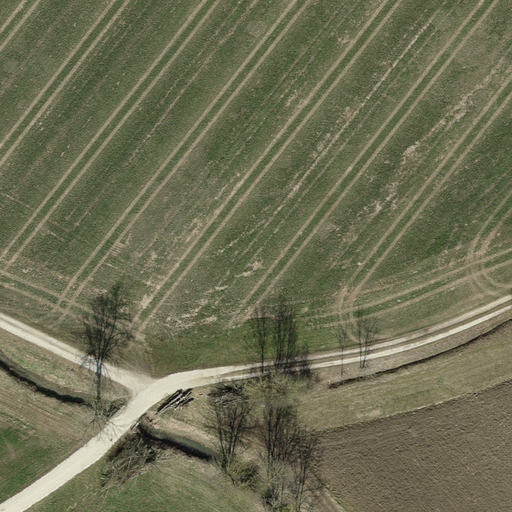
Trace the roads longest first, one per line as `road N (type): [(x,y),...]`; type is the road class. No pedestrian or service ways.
road 1 (track): [(511,304),(342,360),(150,386),(0,322)]
road 2 (track): [(17,511),(123,423),(150,386)]
